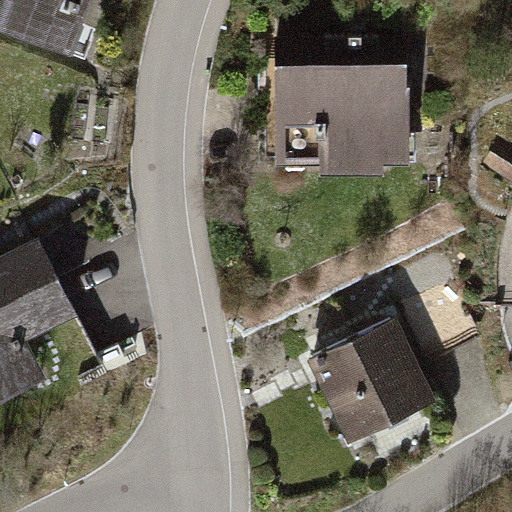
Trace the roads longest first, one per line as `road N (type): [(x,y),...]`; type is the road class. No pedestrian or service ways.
road 1 (residential): [(199,486),(195,390),(163,186),(176,55),(194,0)]
road 2 (residential): [(391,511),(511,439)]
